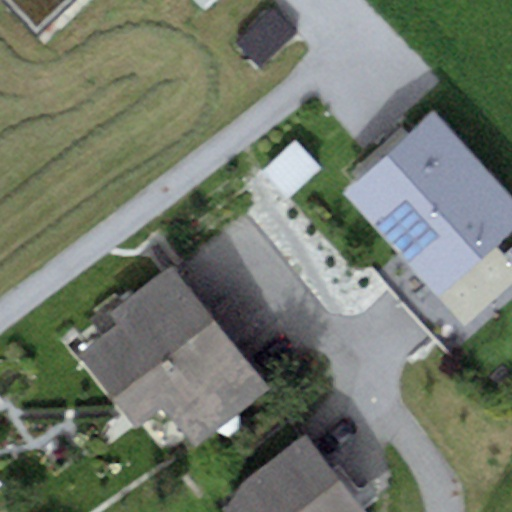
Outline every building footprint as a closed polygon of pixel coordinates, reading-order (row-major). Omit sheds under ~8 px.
[(5,0),(37,32),(70,0),(201,0),(205,3),(208,0),(5,0)] [(272,3),(235,37),(260,64),(297,29),(272,3)] [(511,205),(433,118),(357,186),(449,287),(498,243),(488,232),(511,209),(511,205)] [(316,162),(295,140),(267,167),(288,189),(316,162)] [(258,379),(150,243),(51,322),(82,362),(94,352),(131,398),(157,378),(197,428),(258,379)] [(362,511),(304,438),(248,482),(255,492),(230,511),(362,511)]
